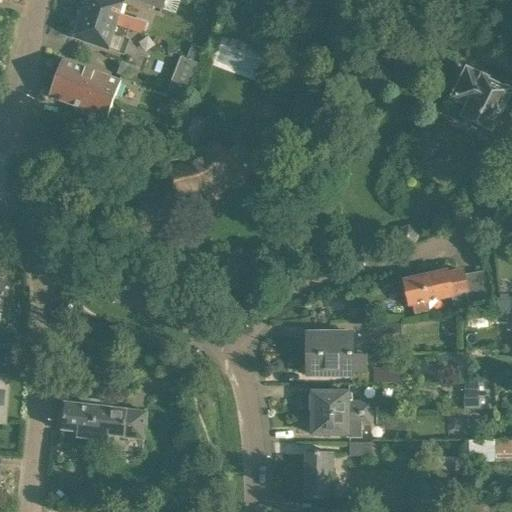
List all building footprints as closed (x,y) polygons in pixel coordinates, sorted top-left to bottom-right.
[(84,0),(85,2),(82,13),(128,28),(146,34),(150,22),(119,13),(123,0),(84,0)] [(134,0),(162,10),(165,0),(134,0)] [(128,28),(82,13),(78,25),(75,26),(73,32),(75,35),(74,38),(124,54),(128,40),(124,39),(128,28)] [(457,43),(464,31),(448,22),(441,34),(457,43)] [(192,43),(186,56),(197,61),(203,48),(192,43)] [(59,74),(56,82),(98,96),(99,92),(114,98),(120,81),(64,61),(63,65),(60,65),(57,72),(59,74)] [(117,72),(134,78),(138,67),(121,61),(117,72)] [(468,69),(453,97),(469,105),(463,116),(490,130),(510,90),(468,69)] [(192,85),(175,79),(169,96),(186,103),(192,85)] [(98,96),(56,82),(50,98),(82,110),(81,115),(89,118),(87,123),(107,130),(111,119),(107,118),(114,98),(99,92),(98,96)] [(160,103),(155,116),(173,123),(178,109),(160,103)] [(178,140),(189,145),(200,123),(188,117),(178,140)] [(163,121),(157,138),(169,142),(174,125),(163,121)] [(169,142),(157,138),(154,148),(165,152),(169,142)] [(190,165),(170,167),(172,176),(171,177),(172,185),(175,187),(176,194),(201,189),(203,191),(217,182),(217,179),(221,175),(234,188),(258,167),(240,148),(230,157),(216,143),(203,157),(190,165)] [(413,243),(415,237),(413,231),(408,228),(402,230),(399,235),(401,242),(406,245),(413,243)] [(406,288),(402,289),(404,301),(408,300),(409,305),(413,304),(415,313),(430,310),(428,301),(451,296),(453,303),(491,296),(487,270),(463,275),(462,271),(447,274),(446,271),(404,280),(406,288)] [(511,295),(498,297),(499,311),(511,309),(511,295)] [(374,321),(374,334),(400,334),(400,321),(374,321)] [(307,334),(307,354),(352,354),(351,334),(307,334)] [(307,354),(307,375),(368,374),(368,354),(352,354),(307,354)] [(373,370),(373,381),(399,381),(399,369),(373,370)] [(0,422),(4,422),(8,378),(0,376),(0,422)] [(464,383),(464,409),(494,409),(494,382),(464,383)] [(312,392),(312,413),(372,414),(372,403),(347,403),(348,392),(312,392)] [(60,444),(91,447),(94,420),(88,419),(89,405),(65,403),(61,430),(62,431),(60,444)] [(94,420),(91,447),(121,451),(122,437),(143,440),(146,412),(126,410),(126,409),(89,405),(88,419),(94,420)] [(312,413),(312,434),(347,435),(347,438),(362,438),(362,425),(372,425),(372,414),(312,413)] [(511,440),(494,440),(494,461),(511,461),(511,440)] [(350,457),(369,457),(369,442),(350,442),(350,457)] [(335,469),(332,469),(332,453),(306,453),(306,499),(335,499),(335,469)] [(434,507),(459,507),(459,482),(434,482),(434,507)]
